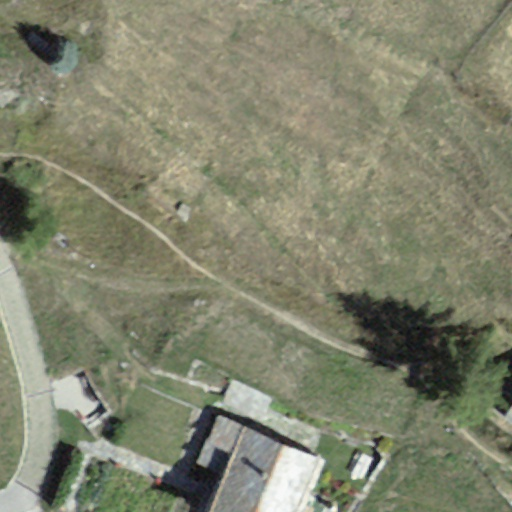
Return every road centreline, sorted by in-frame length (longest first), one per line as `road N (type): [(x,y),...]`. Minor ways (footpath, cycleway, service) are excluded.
road 1 (track): [(511,469),(475,449),(404,373),(231,289),(152,303),(0,247)]
road 2 (track): [(7,511),(28,496),(48,447),(0,275)]
